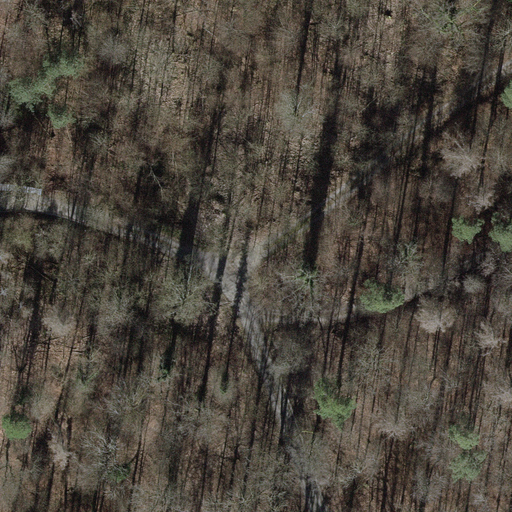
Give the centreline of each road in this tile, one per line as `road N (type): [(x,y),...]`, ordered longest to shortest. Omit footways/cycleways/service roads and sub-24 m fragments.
road 1 (track): [(511,70),(417,128),(284,231),(213,265),(272,378),(318,511)]
road 2 (track): [(246,324),(339,310),(511,247)]
road 3 (track): [(0,205),(67,213),(213,265)]
